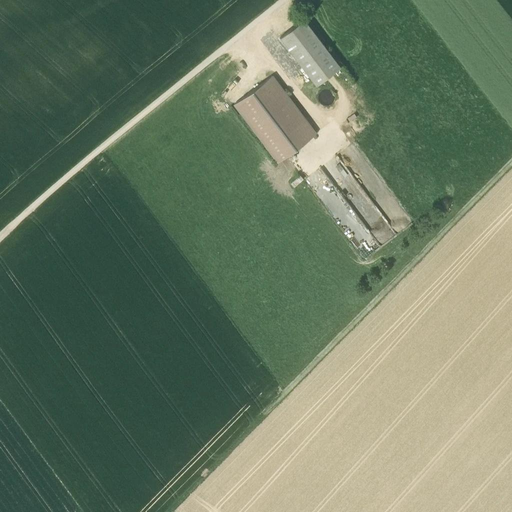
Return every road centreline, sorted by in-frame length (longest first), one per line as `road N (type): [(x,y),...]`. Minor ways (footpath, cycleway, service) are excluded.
road 1 (track): [(511,166),(170,511)]
road 2 (track): [(0,240),(220,53)]
